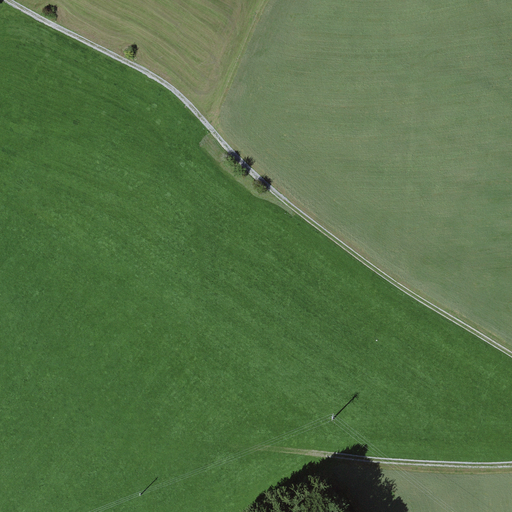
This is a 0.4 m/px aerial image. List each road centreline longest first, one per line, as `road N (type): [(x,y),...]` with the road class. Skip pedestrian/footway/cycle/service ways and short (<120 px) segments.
road 1 (track): [(3,0),(156,78),(314,225),(511,357)]
road 2 (track): [(227,446),(511,467)]
